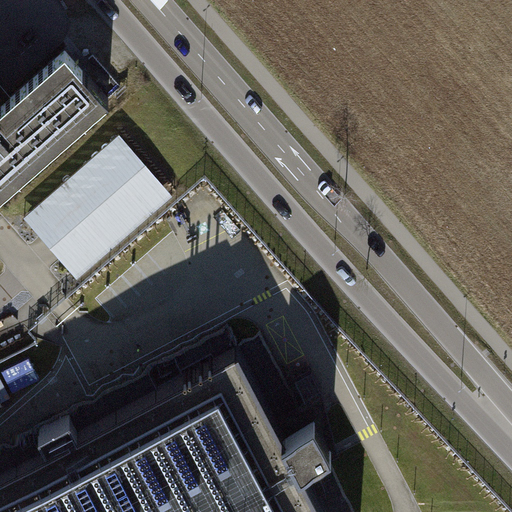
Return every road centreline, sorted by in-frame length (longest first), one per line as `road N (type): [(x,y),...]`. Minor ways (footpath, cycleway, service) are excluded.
road 1 (secondary): [(102,0),(461,395),(511,432)]
road 2 (secondary): [(511,417),(487,377),(150,0)]
